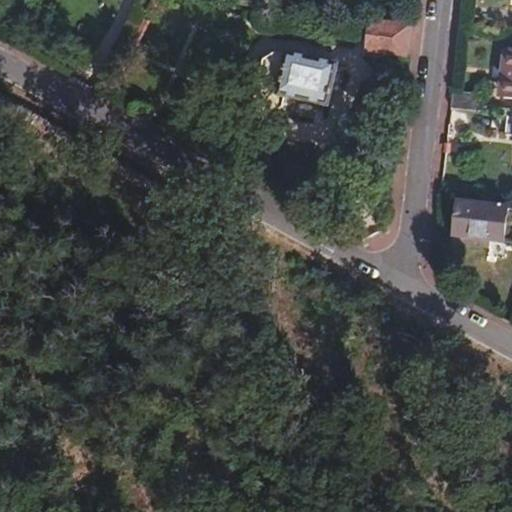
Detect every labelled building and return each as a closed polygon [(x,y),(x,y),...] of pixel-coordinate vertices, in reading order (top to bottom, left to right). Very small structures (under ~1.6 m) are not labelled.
[(405,58),(408,27),(368,23),(365,54),(405,58)] [(502,99),(511,100),(511,51),(503,50),(501,72),(505,73),(502,99)] [(326,112),(336,67),(285,57),(285,59),(273,57),(261,65),(258,84),(265,96),(276,98),(276,101),(326,112)] [(450,92),(448,111),(481,115),(482,96),(450,92)] [(511,118),(504,118),(502,138),(511,139),(511,118)] [(501,244),(504,210),(454,204),(451,238),(455,239),(455,248),(485,252),(486,242),(501,244)]
